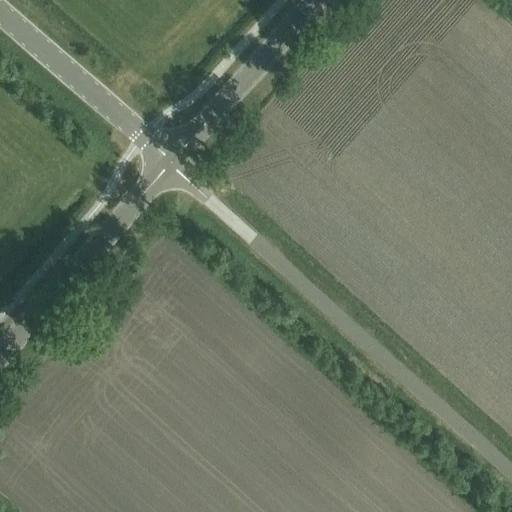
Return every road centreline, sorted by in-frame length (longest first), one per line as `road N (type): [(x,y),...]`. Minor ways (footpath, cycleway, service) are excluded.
road 1 (unclassified): [(511,468),(170,162)]
road 2 (tertiary): [(0,356),(170,162)]
road 3 (unclassified): [(170,162),(0,17)]
road 4 (tertiary): [(170,162),(315,0)]
